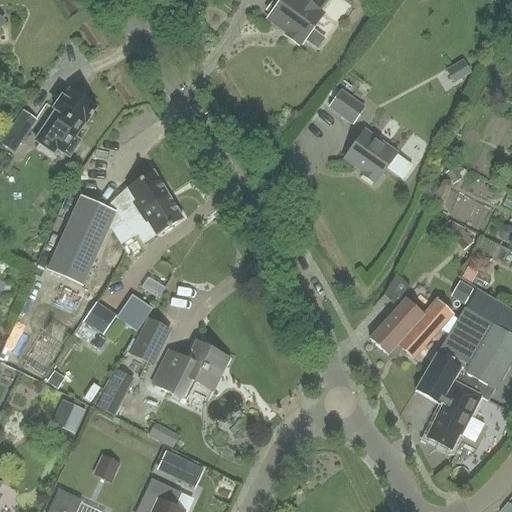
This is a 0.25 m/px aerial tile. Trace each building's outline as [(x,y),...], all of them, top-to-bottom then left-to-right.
[(302,43),(322,17),(319,14),(329,0),(283,0),(280,5),(274,0),(266,11),(272,15),(269,19),(289,33),(287,37),(298,45),(300,42),(302,43)] [(455,84),(470,75),(462,62),(447,72),(455,84)] [(366,108),(341,90),(329,108),(354,126),(366,108)] [(88,125),(97,111),(69,91),(55,112),(58,114),(36,145),(52,157),(57,150),(70,159),(81,142),(73,137),(84,122),(88,125)] [(36,121),(22,112),(2,144),(16,153),(36,121)] [(377,183),(397,155),(363,131),(344,159),(364,173),(361,177),(372,185),(375,182),(377,183)] [(112,232),(168,197),(154,174),(125,192),(132,203),(109,212),(84,199),(48,272),(83,290),(111,233),(112,232)] [(157,238),(183,221),(168,197),(112,232),(120,246),(133,238),(131,234),(148,224),(157,238)] [(463,252),(473,244),(463,232),(453,241),(463,252)] [(423,315),(406,300),(403,297),(410,288),(397,276),(384,297),(398,309),(369,340),(387,356),(397,345),(413,359),(439,330),(447,334),(456,319),(452,316),(453,315),(451,313),(452,311),(441,301),(439,302),(437,300),(423,315)] [(461,282),(456,298),(471,303),(476,287),(461,282)] [(97,304),(83,323),(98,333),(102,336),(116,317),(97,304)] [(511,337),(464,309),(415,392),(441,408),(426,439),(438,445),(439,450),(445,453),(449,450),(452,452),(461,436),(462,437),(463,435),(474,412),(485,418),(492,404),(479,397),(485,384),(489,386),(495,390),(498,386),(511,361),(511,337)] [(147,321),(130,357),(153,368),(171,332),(147,321)] [(170,352),(153,385),(186,402),(195,383),(213,392),(226,367),(228,368),(232,360),(231,357),(220,352),(219,354),(197,343),(188,361),(170,352)] [(116,371),(96,408),(114,418),(134,380),(116,371)] [(63,402),(52,426),(75,436),(86,412),(63,402)] [(157,472),(179,483),(188,464),(166,453),(157,472)] [(111,484),(121,465),(102,456),(93,476),(111,484)] [(151,511),(182,511),(175,508),(182,494),(152,480),(141,502),(154,508),(151,511)] [(59,490),(48,511),(77,511),(82,501),(59,490)]
